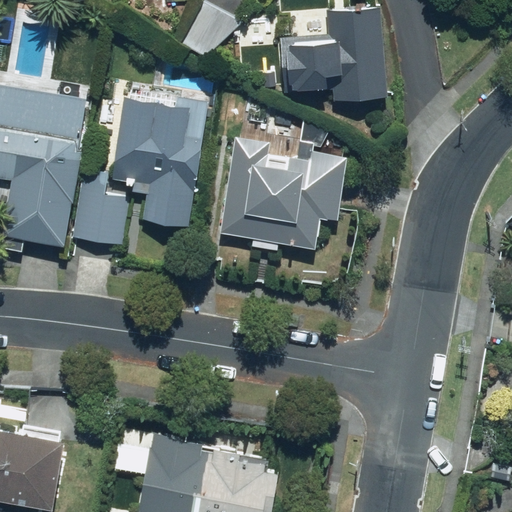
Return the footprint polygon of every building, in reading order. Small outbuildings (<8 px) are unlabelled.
[(245,20),(205,0),(202,0),(181,41),(208,56),(245,20)] [(326,9),(328,38),(284,42),(288,91),(333,87),(334,100),(361,100),(391,97),(382,4),(326,9)] [(249,70),(281,39),(256,13),(224,44),(249,70)] [(88,98),(0,82),(0,123),(81,137),(88,98)] [(133,191),(148,193),(144,219),(166,222),(190,226),(210,100),(177,95),(176,103),(126,95),(113,179),(125,181),(134,182),(133,191)] [(85,142),(0,126),(0,178),(12,181),(3,233),(66,244),(85,142)] [(337,219),(348,157),(315,151),(316,148),(300,146),(298,158),(270,153),(272,142),(237,136),(221,232),(317,248),(322,217),(337,219)] [(125,243),(131,195),(106,191),(110,171),(85,166),(82,189),(74,235),(99,240),(125,243)] [(0,425),(0,496),(51,506),(64,437),(0,425)] [(257,447),(153,428),(137,511),(270,511),(278,467),(268,466),(270,455),(256,453),(257,447)]
